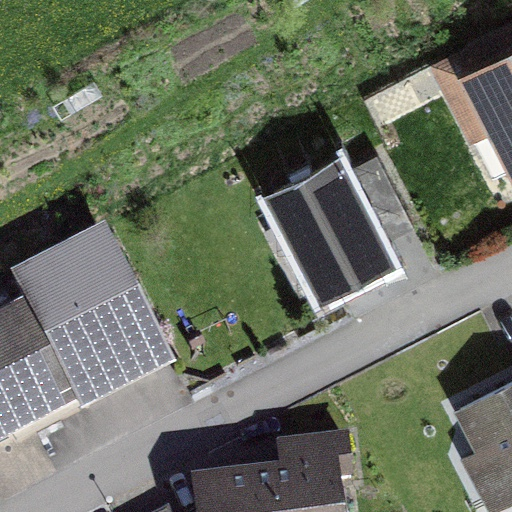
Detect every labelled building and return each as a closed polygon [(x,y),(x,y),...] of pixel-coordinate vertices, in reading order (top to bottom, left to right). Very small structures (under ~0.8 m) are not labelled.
[(511,27),(437,64),(471,134),(491,124),(511,166),(511,27)] [(340,163),(271,196),(317,292),(387,259),(340,163)] [(83,289),(0,330),(0,429),(123,367),(83,289)] [(511,384),(447,418),(492,503),(511,492),(511,384)] [(288,483),(204,491),(205,511),(337,511),(334,482),(352,480),(348,440),(284,446),(288,483)]
